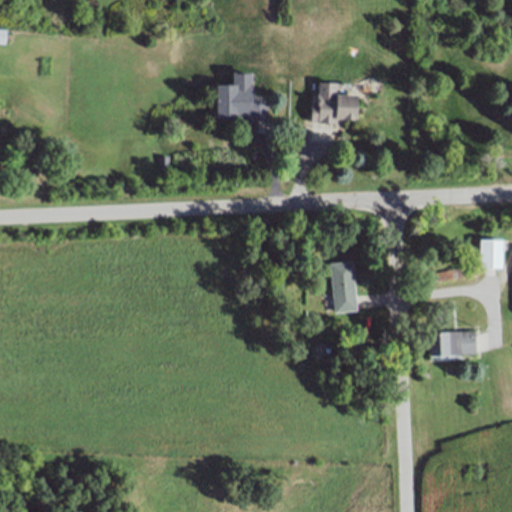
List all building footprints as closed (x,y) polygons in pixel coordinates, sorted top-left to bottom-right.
[(318,81),(335,82),(335,91),(355,92),(354,116),(341,116),(341,120),(336,120),(336,123),(317,122),(317,120),(310,120),(310,102),(318,102),(318,81)] [(215,98),(232,98),(232,85),(252,84),(252,102),(266,102),(266,118),(246,119),(246,117),(236,117),(236,116),(216,117),(215,98)] [(168,155),(168,167),(158,168),(157,155),(168,155)] [(476,235),(499,236),(498,267),(475,266),(476,235)] [(351,260),(355,310),(332,312),(328,262),(351,260)] [(472,260),(474,275),(429,282),(428,271),(460,267),(459,262),(472,260)] [(474,327),(475,354),(424,356),(423,329),(474,327)]
